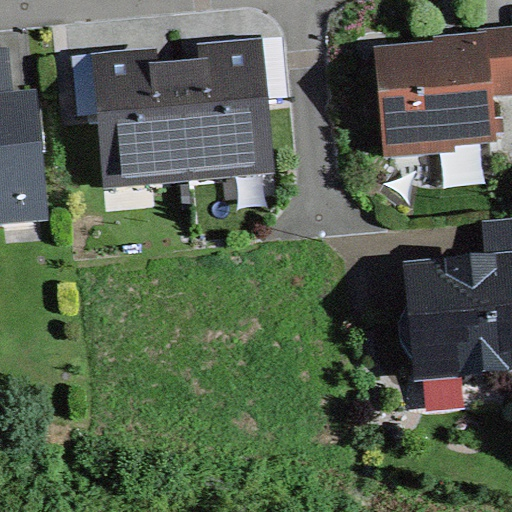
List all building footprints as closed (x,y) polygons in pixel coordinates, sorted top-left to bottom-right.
[(511,35),(481,38),(482,52),(485,94),(511,91),(511,35)] [(257,41),(258,53),(262,100),(286,98),(282,39),(257,41)] [(382,61),(391,158),(429,155),(428,145),(490,139),(485,94),(482,52),(382,61)] [(217,68),(180,71),(190,175),(269,167),(262,100),(258,53),(216,57),(217,68)] [(101,116),(97,66),(96,56),(71,59),(76,118),(101,116)] [(0,108),(11,107),(6,57),(0,57),(0,108)] [(101,116),(108,183),(190,175),(180,71),(143,75),(141,62),(97,66),(101,116)] [(39,164),(33,155),(29,106),(11,107),(0,108),(0,210),(38,207),(37,196),(41,190),(42,182),(41,172),(39,164)] [(511,267),(412,277),(415,312),(408,312),(402,324),(403,346),(413,359),(421,358),(422,375),(462,371),(465,375),(503,371),(507,366),(511,365),(511,267)]
